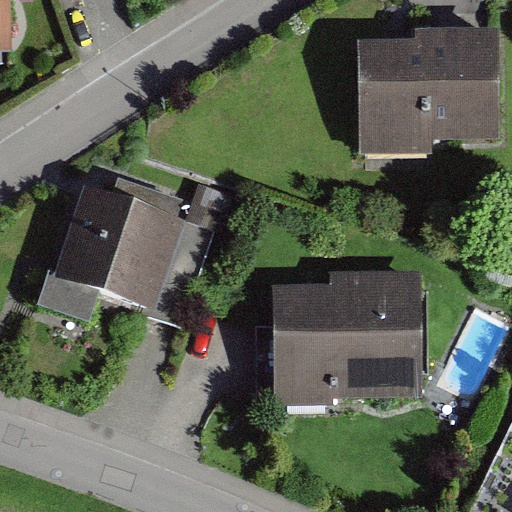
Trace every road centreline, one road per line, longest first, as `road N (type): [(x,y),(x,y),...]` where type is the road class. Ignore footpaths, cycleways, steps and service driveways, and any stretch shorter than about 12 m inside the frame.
road 1 (residential): [(0,179),(274,0)]
road 2 (residential): [(204,511),(0,436)]
